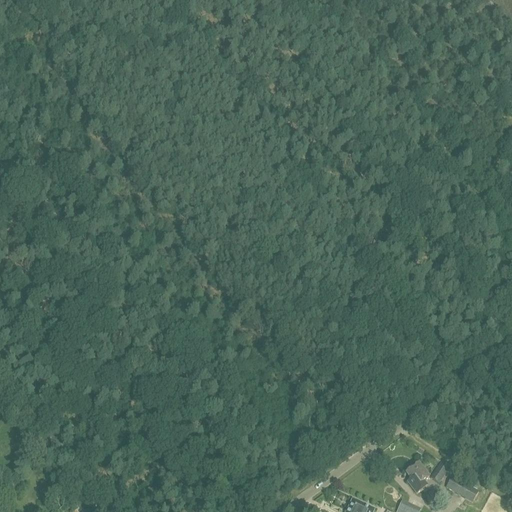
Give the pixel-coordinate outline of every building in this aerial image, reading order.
[(439,485),(442,481),(450,467),(442,462),(430,479),(439,485)] [(417,494),(428,486),(424,481),(430,477),(419,463),(406,473),(412,480),(409,482),(408,482),(417,494)] [(463,478),(455,474),(446,489),(472,504),(479,492),(461,482),(463,478)] [(373,511),(374,510),(352,501),(347,511),(373,511)] [(420,511),(421,510),(402,501),(397,511),(420,511)]
